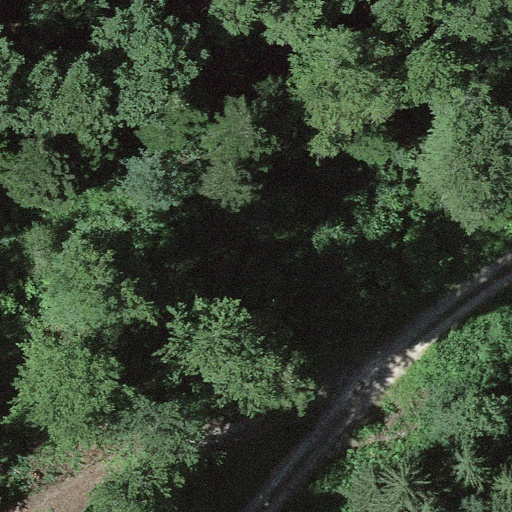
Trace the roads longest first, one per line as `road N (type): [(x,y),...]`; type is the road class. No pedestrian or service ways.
road 1 (track): [(36,511),(405,346)]
road 2 (track): [(511,274),(405,346),(273,511)]
